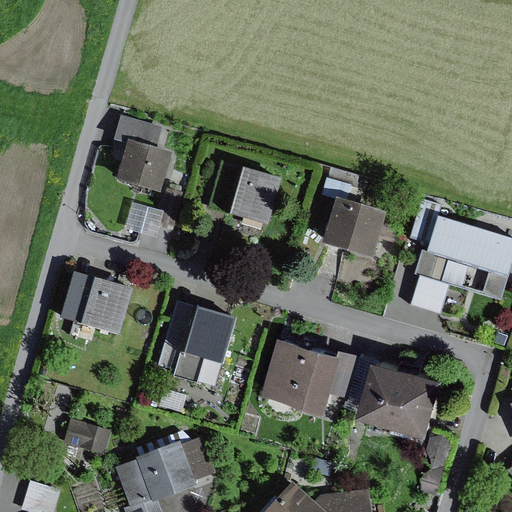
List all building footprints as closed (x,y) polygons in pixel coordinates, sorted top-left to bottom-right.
[(124,146),(114,184),(158,196),(169,156),(154,152),(161,129),(118,117),(111,142),(124,146)] [(227,214),(225,219),(267,230),(280,180),(219,164),(207,209),(227,214)] [(358,190),(325,180),(320,196),(353,206),(358,190)] [(181,193),(166,189),(160,212),(156,227),(159,228),(171,231),(181,193)] [(332,201),(318,247),(369,262),(383,216),(332,201)] [(440,208),(420,202),(408,240),(426,245),(423,255),(435,259),(428,281),(417,278),(409,308),(440,317),(449,288),(455,266),(506,282),(511,263),(511,243),(436,220),(440,208)] [(156,227),(160,212),(131,204),(123,230),(155,240),(159,228),(156,227)] [(428,281),(435,259),(423,255),(420,254),(413,277),(417,278),(428,281)] [(500,303),(506,282),(455,266),(449,288),(500,303)] [(73,274),(60,319),(78,324),(77,329),(117,339),(130,290),(73,274)] [(175,303),(157,368),(173,372),(170,380),(197,387),(198,385),(204,364),(220,368),(233,322),(193,311),(193,308),(175,303)] [(280,336),(263,394),(324,412),(330,392),(341,354),(280,336)] [(342,351),(341,354),(330,392),(349,397),(361,356),(342,351)] [(361,410),(360,415),(428,435),(444,379),(380,361),(381,359),(361,354),(361,356),(349,397),(346,406),(361,410)] [(220,368),(204,364),(198,385),(214,389),(220,368)] [(110,432),(69,421),(62,445),(103,457),(110,432)] [(129,451),(133,461),(177,444),(178,446),(190,442),(181,432),(129,451)] [(453,443),(443,434),(430,437),(427,450),(432,458),(433,469),(446,466),(447,466),(453,443)] [(113,471),(127,508),(123,510),(124,511),(159,511),(156,503),(194,489),(192,484),(216,475),(202,438),(190,442),(178,446),(177,444),(133,461),(134,463),(113,471)] [(446,466),(433,469),(429,470),(422,479),(424,493),(438,495),(446,466)] [(20,511),(22,511),(52,511),(59,491),(28,482),(20,511)] [(290,484),(264,511),(341,511),(339,495),(317,497),(312,503),(290,484)] [(369,511),(367,492),(339,495),(341,511),(369,511)]
